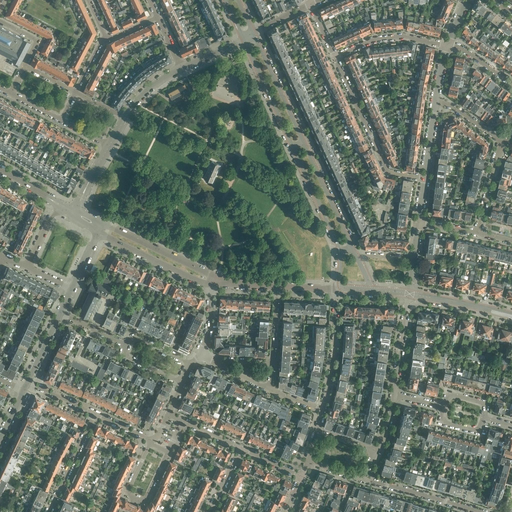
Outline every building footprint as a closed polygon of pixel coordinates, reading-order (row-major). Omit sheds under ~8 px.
[(200,0),(198,1),(201,8),(203,7),(212,3),(211,1),(211,0),(200,0)] [(264,0),(263,0),(255,4),(256,6),(255,7),(256,9),(257,9),(267,5),(264,0)] [(335,2),(334,3),(338,11),(344,9),(340,0),(338,1),(337,1),(336,2),(335,2)] [(340,0),(344,9),(346,13),(347,12),(346,8),(349,6),(345,0),(340,0)] [(472,9),(470,12),(473,14),(476,10),(478,11),(479,9),(481,7),(483,4),(483,3),(481,2),(481,1),(480,0),(479,1),(479,0),(478,1),(477,2),(477,3),(473,8),(472,9)] [(277,3),(281,10),(281,11),(286,9),(284,6),(282,1),(277,3)] [(140,2),(132,5),(135,10),(142,6),(140,2)] [(12,3),(10,8),(16,11),(19,6),(12,3)] [(171,3),(163,7),(163,8),(164,9),(165,10),(166,12),(173,8),(173,9),(177,7),(176,5),(172,7),(171,3)] [(203,7),(201,8),(204,14),(215,9),(213,6),(214,5),(213,4),(212,3),(203,7)] [(330,5),(329,5),(333,14),(338,11),(334,3),(332,4),(332,3),(330,4),(330,5)] [(451,7),(442,3),(440,8),(449,12),(450,11),(451,10),(450,9),(451,7)] [(479,9),(478,11),(482,14),(487,7),(487,6),(485,5),(484,5),(483,4),(481,7),(479,9)] [(267,5),(257,9),(258,12),(258,13),(258,14),(259,14),(259,15),(269,10),(267,5)] [(325,7),(324,8),(328,16),(329,18),(334,16),(333,14),(329,5),(327,6),(325,7)] [(109,7),(103,10),(105,15),(111,12),(110,9),(112,9),(111,6),(109,7)] [(142,6),(135,10),(136,14),(135,15),(135,16),(144,12),(142,6)] [(487,7),(482,14),(487,17),(492,11),(490,9),(490,8),(489,7),(488,7),(487,7)] [(10,8),(5,16),(15,13),(16,11),(10,8)] [(173,8),(166,12),(165,13),(166,14),(167,15),(168,17),(175,13),(181,11),(180,9),(175,11),(173,9),(173,8)] [(320,10),(319,10),(323,18),(324,18),(328,16),(324,8),(322,9),(321,8),(320,9),(320,10)] [(434,12),(438,13),(447,17),(448,15),(449,15),(449,13),(449,12),(440,8),(439,11),(435,9),(434,12)] [(215,9),(204,14),(206,19),(208,18),(217,15),(216,12),(216,11),(216,9),(215,9)] [(269,10),(259,15),(260,17),(260,18),(261,19),(262,19),(262,20),(272,15),(271,14),(269,10)] [(492,11),(487,17),(491,21),(496,14),(496,13),(495,12),(494,12),(492,11)] [(144,12),(135,16),(138,21),(147,17),(144,12)] [(367,24),(364,26),(368,33),(369,33),(370,32),(373,31),(373,30),(370,23),(369,22),(370,22),(369,18),(367,12),(365,14),(366,16),(364,17),(367,24)] [(436,18),(436,19),(444,23),(445,22),(446,21),(446,20),(446,19),(447,17),(438,13),(434,12),(433,13),(437,15),(436,18)] [(17,14),(13,20),(18,23),(21,16),(19,15),(19,14),(17,13),(17,14)] [(175,13),(168,17),(168,18),(168,19),(169,20),(170,21),(177,18),(178,18),(182,16),(182,14),(177,17),(175,13)] [(307,13),(298,17),(299,20),(299,19),(301,23),(309,20),(308,17),(307,13)] [(87,14),(81,17),(83,22),(90,19),(87,14)] [(373,21),(374,29),(375,29),(375,30),(377,30),(378,31),(379,30),(380,30),(379,21),(376,22),(376,14),(371,15),(371,18),(372,18),(372,21),(373,21)] [(496,14),(491,21),(496,24),(501,17),(499,16),(499,15),(498,14),(497,14),(496,14)] [(217,15),(208,18),(211,24),(220,20),(219,17),(219,16),(218,15),(217,15)] [(405,26),(405,27),(405,28),(411,30),(414,17),(404,15),(404,26),(405,26)] [(21,16),(18,23),(23,26),(27,19),(21,16)] [(113,17),(107,19),(109,24),(115,21),(114,19),(116,18),(115,16),(113,17)] [(418,16),(415,16),(414,17),(411,30),(414,31),(415,31),(416,32),(417,31),(418,31),(419,23),(416,22),(418,16)] [(125,18),(126,20),(129,26),(133,24),(132,20),(131,18),(130,18),(128,19),(127,17),(125,18)] [(501,17),(496,24),(500,27),(500,28),(505,21),(506,20),(505,20),(505,19),(504,18),(503,18),(501,17)] [(121,22),(123,27),(124,27),(124,28),(129,26),(126,20),(125,18),(121,20),(121,22)] [(177,18),(170,21),(170,22),(170,23),(170,24),(171,24),(172,26),(180,23),(185,21),(185,19),(179,21),(178,18),(177,18)] [(27,19),(23,26),(28,28),(31,21),(29,20),(27,19)] [(435,26),(433,35),(434,35),(434,36),(436,36),(439,36),(441,27),(442,27),(443,25),(444,25),(444,23),(437,19),(436,21),(436,25),(435,26)] [(220,20),(211,24),(213,29),(222,25),(221,23),(221,22),(221,20),(220,20)] [(309,20),(301,23),(299,24),(301,29),(311,25),(311,23),(311,22),(310,21),(309,20)] [(31,21),(28,28),(33,31),(36,24),(35,23),(31,21)] [(500,28),(499,29),(504,33),(510,24),(509,24),(509,23),(508,22),(507,22),(505,21),(500,28)] [(180,23),(172,26),(172,27),(172,28),(173,29),(174,29),(174,31),(185,26),(183,22),(180,23)] [(154,23),(149,25),(153,35),(157,33),(157,32),(158,32),(154,23)] [(36,24),(33,31),(38,33),(41,27),(39,25),(38,25),(36,24)] [(92,24),(87,26),(90,33),(96,33),(92,24)] [(350,25),(352,31),(356,39),(358,38),(359,38),(360,37),(360,36),(361,36),(357,28),(354,30),(352,24),(350,25)] [(357,28),(361,36),(365,34),(366,35),(367,34),(367,33),(368,33),(364,26),(360,27),(359,27),(358,24),(356,25),(357,28)] [(119,25),(111,28),(113,33),(119,30),(119,29),(118,28),(120,27),(119,25)] [(149,25),(144,28),(148,35),(152,33),(153,35),(149,25)] [(222,26),(222,25),(213,29),(216,35),(225,31),(224,28),(223,26),(222,26)] [(312,27),(311,25),(301,29),(300,30),(302,32),(304,31),(306,33),(313,30),(313,29),(314,29),(313,27),(312,27)] [(0,53),(10,59),(8,62),(18,68),(30,43),(25,41),(26,39),(22,37),(22,38),(0,26),(0,53)] [(185,26),(174,31),(175,32),(174,33),(175,34),(176,34),(177,36),(184,33),(187,31),(185,26)] [(463,28),(465,29),(464,31),(462,33),(463,33),(461,35),(465,38),(467,36),(470,31),(471,31),(465,26),(463,28)] [(41,27),(38,33),(43,36),(46,29),(44,28),(41,27)] [(276,27),(267,31),(268,32),(267,32),(269,37),(278,33),(276,28),(277,28),(276,27)] [(144,28),(139,30),(142,38),(148,35),(144,28)] [(278,33),(269,37),(270,38),(269,38),(271,42),(272,42),(280,38),(279,35),(285,32),(286,35),(290,34),(288,28),(284,30),(285,30),(278,33)] [(467,36),(465,38),(465,39),(469,42),(475,33),(478,30),(476,28),(474,32),(473,33),(470,31),(467,36)] [(46,29),(43,36),(47,38),(53,37),(53,34),(52,34),(52,32),(48,30),(47,30),(46,29)] [(346,31),(347,33),(351,41),(352,41),(354,40),(356,39),(352,31),(351,29),(346,31)] [(139,30),(134,32),(137,40),(142,38),(139,30)] [(313,30),(306,33),(307,37),(302,39),(303,40),(308,38),(316,35),(315,33),(315,32),(315,31),(314,30),(313,30)] [(340,36),(337,37),(341,45),(342,46),(344,45),(344,44),(346,43),(342,35),(340,30),(338,31),(339,33),(338,34),(339,35),(340,36)] [(225,31),(216,35),(218,40),(227,36),(226,34),(226,33),(226,31),(225,31)] [(134,32),(129,35),(132,42),(137,40),(134,32)] [(90,33),(87,39),(92,42),(96,33),(90,33)] [(186,38),(184,33),(177,36),(177,37),(177,39),(178,39),(179,41),(186,38)] [(347,33),(342,35),(346,43),(348,42),(349,43),(350,42),(351,41),(347,33)] [(483,41),(478,48),(482,51),(487,43),(485,42),(486,40),(488,36),(490,34),(488,33),(487,35),(486,36),(486,37),(484,39),(483,41)] [(474,34),(469,42),(473,45),(477,39),(475,37),(476,36),(474,34)] [(477,39),(473,45),(478,48),(483,41),(484,39),(486,37),(486,36),(484,34),(480,39),(481,39),(480,40),(477,39)] [(129,35),(124,37),(128,45),(132,42),(129,35)] [(316,35),(308,38),(310,43),(318,40),(318,39),(319,39),(318,37),(317,37),(316,35)] [(189,36),(186,38),(179,41),(179,42),(179,44),(180,44),(181,46),(181,47),(189,44),(192,42),(189,36)] [(47,38),(45,43),(52,46),(55,41),(54,41),(54,39),(53,37),(47,38)] [(124,37),(119,39),(123,47),(128,45),(124,37)] [(198,49),(199,49),(204,47),(207,45),(206,43),(204,37),(200,39),(196,41),(195,41),(194,41),(192,42),(189,44),(181,47),(180,48),(179,48),(183,57),(198,49)] [(334,40),(333,40),(336,48),(338,47),(339,47),(341,47),(341,46),(341,45),(337,37),(334,39),(334,40)] [(81,42),(83,44),(89,47),(92,42),(87,39),(85,38),(83,42),(81,41),(81,42)] [(280,38),(272,42),(272,43),(272,44),(274,48),(283,43),(280,38)] [(119,39),(114,41),(118,49),(123,47),(119,39)] [(492,46),(486,54),(490,57),(494,51),(492,50),(497,43),(499,41),(496,39),(495,42),(492,46)] [(318,40),(310,43),(312,47),(307,49),(308,50),(312,48),(320,45),(320,43),(320,42),(319,41),(318,40)] [(107,46),(106,48),(113,52),(118,49),(114,41),(107,45),(107,46)] [(45,43),(43,48),(50,51),(51,47),(52,46),(45,43)] [(284,43),(283,43),(274,48),(275,49),(274,49),(276,53),(285,49),(286,48),(284,43)] [(408,45),(407,45),(408,54),(408,53),(408,51),(411,52),(411,58),(413,59),(414,52),(416,45),(415,45),(415,44),(410,43),(410,44),(409,43),(408,44),(408,45)] [(487,43),(482,51),(486,54),(492,46),(487,43)] [(83,44),(80,48),(86,52),(89,47),(83,44)] [(320,45),(312,48),(308,50),(309,53),(313,51),(315,54),(323,50),(323,49),(323,48),(322,48),(320,45)] [(363,50),(362,50),(363,52),(366,58),(372,55),(372,49),(371,49),(371,48),(369,48),(368,47),(363,50)] [(383,48),(384,56),(387,56),(387,58),(389,58),(389,56),(391,55),(390,47),(386,47),(385,47),(384,47),(383,48)] [(43,48),(40,53),(42,54),(47,56),(50,51),(43,48)] [(80,48),(78,53),(84,57),(86,52),(80,48)] [(106,48),(103,53),(111,57),(112,55),(113,52),(106,48)] [(285,49),(276,53),(277,53),(277,54),(278,58),(288,54),(285,49)] [(323,50),(315,54),(317,58),(325,55),(324,53),(325,52),(324,51),(323,51),(323,50)] [(494,51),(490,57),(493,59),(494,60),(500,53),(498,51),(495,50),(494,51)] [(424,54),(424,57),(432,59),(433,58),(433,57),(433,56),(433,54),(425,52),(419,51),(419,53),(424,54)] [(503,57),(499,63),(503,66),(508,59),(511,55),(511,53),(510,52),(509,54),(506,58),(504,56),(503,57)] [(84,57),(78,53),(75,58),(81,61),(84,57)] [(103,53),(101,57),(108,61),(111,57),(103,53)] [(167,54),(163,56),(167,64),(172,62),(168,53),(167,53),(167,54)] [(353,54),(344,58),(345,60),(345,61),(346,63),(347,63),(357,59),(355,56),(357,55),(356,53),(353,54)] [(500,53),(494,60),(499,63),(503,57),(501,56),(502,54),(500,53)] [(160,57),(157,59),(162,67),(167,64),(163,56),(162,54),(159,55),(160,57)] [(288,54),(278,58),(279,59),(279,58),(280,59),(279,60),(281,63),(290,59),(288,54)] [(325,55),(317,58),(319,63),(327,60),(328,59),(327,58),(326,57),(325,55)] [(508,59),(503,66),(507,69),(511,63),(511,62),(511,61),(510,60),(511,58),(511,55),(508,59)] [(34,56),(30,64),(37,68),(37,67),(43,70),(46,62),(35,57),(35,56),(34,56)] [(101,57),(98,62),(106,66),(108,61),(101,57)] [(81,61),(75,58),(72,63),(79,66),(81,61)] [(157,59),(152,61),(157,70),(161,67),(162,67),(157,59)] [(290,59),(281,63),(281,64),(282,64),(282,65),(284,69),(293,65),(290,59)] [(357,59),(347,63),(347,64),(347,66),(348,66),(349,68),(357,65),(357,64),(360,63),(357,59)] [(327,60),(319,63),(321,66),(319,67),(320,69),(322,68),(330,64),(329,63),(329,62),(329,61),(328,61),(327,60)] [(152,62),(147,65),(152,73),(157,70),(152,61),(152,62)] [(54,66),(46,62),(43,70),(53,75),(55,71),(52,70),(54,66)] [(108,67),(106,66),(98,62),(96,67),(103,71),(105,72),(106,72),(108,67)] [(456,62),(454,68),(455,68),(463,69),(467,70),(468,65),(467,65),(466,64),(464,64),(462,64),(460,64),(459,63),(457,62),(457,63),(456,62)] [(71,67),(70,68),(71,68),(73,70),(76,71),(79,66),(72,63),(71,67)] [(357,65),(349,68),(350,70),(350,71),(350,72),(351,73),(359,70),(358,66),(360,65),(361,64),(360,63),(357,64),(357,65)] [(330,64),(322,68),(320,69),(321,71),(323,71),(324,73),(332,70),(332,69),(332,67),(331,67),(330,64)] [(146,66),(142,69),(148,76),(152,73),(147,65),(146,66)] [(293,65),(284,69),(285,70),(284,70),(286,74),(295,70),(293,65)] [(64,72),(54,66),(52,70),(55,71),(53,75),(60,79),(64,72)] [(96,67),(93,72),(102,77),(105,72),(103,71),(96,67)] [(141,69),(137,73),(144,80),(148,76),(142,69),(141,69)] [(476,69),(472,74),(472,76),(473,77),(477,80),(478,78),(479,79),(480,77),(481,75),(483,74),(476,69)] [(135,70),(130,74),(133,77),(140,83),(144,80),(137,73),(135,70)] [(295,70),(286,74),(286,75),(287,75),(287,76),(288,80),(297,75),(299,75),(296,70),(295,70)] [(332,70),(324,73),(326,78),(334,74),(333,73),(334,72),(333,70),(332,70)] [(359,70),(351,73),(351,74),(352,75),(352,76),(353,78),(362,74),(359,70)] [(75,77),(64,72),(60,79),(66,82),(66,83),(67,83),(72,86),(76,78),(75,77)] [(93,72),(91,77),(98,81),(99,80),(100,81),(102,77),(93,72)] [(131,78),(128,81),(136,87),(139,84),(140,83),(133,77),(130,74),(128,72),(127,74),(131,78)] [(478,78),(477,80),(482,83),(487,77),(483,73),(483,74),(481,75),(480,77),(479,79),(478,78)] [(334,74),(326,78),(324,79),(325,81),(327,80),(328,83),(336,79),(337,78),(336,77),(335,77),(334,74)] [(362,74),(353,78),(354,80),(354,81),(355,83),(364,79),(362,74)] [(297,75),(288,80),(289,80),(290,81),(289,81),(291,85),(300,81),(300,80),(300,79),(300,78),(299,78),(298,77),(297,75)] [(91,77),(88,82),(96,86),(98,81),(91,77)] [(487,77),(482,83),(487,87),(492,80),(487,77)] [(125,84),(124,85),(132,91),(136,87),(128,81),(125,78),(123,79),(127,83),(125,84)] [(336,79),(327,84),(329,89),(331,88),(339,84),(338,82),(338,80),(337,80),(336,79)] [(364,79),(355,83),(356,85),(357,85),(358,88),(366,84),(364,79)] [(492,80),(487,87),(491,91),(496,84),(492,80)] [(305,85),(304,83),(302,84),(301,81),(300,81),(291,85),(293,89),(294,90),(305,85)] [(88,82),(86,87),(94,91),(95,90),(94,90),(96,86),(88,82)] [(366,84),(358,88),(359,89),(358,90),(359,92),(360,92),(369,88),(368,86),(372,84),(371,82),(370,82),(368,83),(366,84)] [(305,85),(294,90),(295,92),(294,92),(296,96),(306,91),(304,88),(311,85),(310,83),(305,85)] [(184,84),(168,93),(169,95),(170,98),(187,89),(184,85),(184,84)] [(339,84),(331,88),(333,93),(341,89),(341,88),(341,87),(340,87),(339,84)] [(450,90),(451,90),(453,90),(454,91),(456,92),(456,91),(458,92),(462,93),(464,93),(465,93),(466,87),(463,87),(462,87),(462,89),(459,89),(459,86),(451,85),(451,84),(450,90)] [(491,91),(490,92),(495,95),(496,94),(501,87),(496,84),(491,91)] [(122,88),(120,90),(128,95),(132,91),(124,85),(122,88)] [(501,87),(496,94),(501,97),(506,90),(501,86),(501,87)] [(94,91),(86,87),(83,91),(92,96),(92,95),(93,95),(94,91)] [(369,88),(360,92),(360,93),(360,94),(360,95),(361,95),(362,97),(370,94),(375,91),(375,90),(374,89),(370,91),(369,88)] [(341,89),(333,93),(335,98),(343,94),(342,92),(343,91),(342,90),(341,90),(341,89)] [(118,93),(117,95),(125,100),(128,96),(128,95),(120,90),(118,93)] [(506,90),(501,97),(506,100),(509,95),(511,93),(506,90)] [(306,91),(296,96),(297,99),(298,99),(299,101),(309,96),(313,94),(312,92),(308,94),(307,94),(306,91)] [(113,100),(121,105),(125,100),(117,95),(112,92),(111,93),(115,97),(113,100)] [(464,99),(461,103),(464,105),(466,106),(467,105),(466,105),(467,103),(469,103),(470,102),(469,101),(473,97),(474,94),(473,93),(471,96),(467,94),(466,96),(464,99)] [(343,94),(335,98),(331,100),(332,102),(336,100),(337,103),(345,99),(346,98),(345,97),(344,97),(343,94)] [(370,94),(362,97),(363,99),(363,100),(364,101),(364,102),(365,102),(373,98),(370,94)] [(474,94),(473,97),(469,101),(470,102),(469,103),(467,103),(466,105),(467,105),(466,106),(471,110),(471,109),(475,103),(472,101),(476,95),(474,94)] [(309,96),(299,101),(300,102),(299,103),(301,106),(310,102),(308,98),(309,98),(309,96)] [(375,97),(373,98),(365,102),(365,103),(364,103),(365,105),(366,105),(367,107),(379,101),(383,99),(382,96),(376,99),(375,97)] [(110,104),(110,105),(118,110),(121,105),(113,100),(111,98),(110,100),(112,102),(110,104)] [(345,99),(337,103),(340,108),(348,104),(347,102),(347,101),(347,100),(346,100),(345,99)] [(471,109),(476,113),(482,103),(478,99),(476,102),(475,103),(471,109)] [(379,101),(367,107),(368,109),(367,110),(368,111),(369,111),(369,112),(377,108),(376,105),(380,103),(379,101)] [(4,102),(0,109),(0,113),(3,115),(8,105),(8,104),(7,103),(6,103),(4,102)] [(310,102),(301,106),(302,110),(303,110),(304,111),(312,107),(317,105),(316,103),(313,105),(313,104),(311,105),(310,102)] [(482,103),(476,113),(480,116),(485,109),(482,107),(484,104),(482,103)] [(349,106),(348,104),(340,108),(342,112),(350,109),(350,108),(350,106),(349,106)] [(8,105),(3,115),(8,117),(13,107),(13,106),(11,105),(10,106),(8,105)] [(312,107),(304,111),(304,113),(305,117),(315,113),(313,110),(318,107),(317,105),(312,107)] [(480,116),(484,120),(485,119),(485,118),(486,117),(487,117),(488,115),(492,109),(490,108),(487,106),(485,109),(480,116)] [(13,107),(8,117),(13,120),(18,110),(18,109),(17,108),(16,108),(15,108),(13,107)] [(377,108),(369,112),(369,113),(369,114),(370,114),(371,117),(379,113),(383,111),(385,110),(385,109),(379,111),(377,108)] [(495,116),(494,116),(490,123),(490,125),(491,125),(493,126),(498,126),(498,124),(507,122),(508,123),(508,122),(509,123),(510,122),(511,123),(511,122),(511,116),(508,114),(507,114),(506,112),(500,108),(498,110),(502,113),(502,114),(495,116)] [(350,109),(342,112),(344,117),(352,114),(352,113),(352,112),(351,111),(350,109)] [(494,110),(492,109),(488,115),(487,117),(486,117),(485,118),(485,119),(484,120),(489,123),(489,122),(490,123),(494,116),(491,114),(494,110)] [(14,117),(13,120),(17,122),(19,120),(23,112),(22,112),(22,111),(21,110),(20,111),(18,110),(14,117)] [(23,112),(19,120),(24,122),(28,114),(27,114),(27,113),(26,113),(25,113),(23,112)] [(315,113),(305,117),(307,121),(308,121),(309,122),(317,118),(315,113)] [(379,113),(371,117),(372,119),(372,120),(372,121),(373,121),(374,121),(382,118),(379,113)] [(24,122),(23,124),(27,127),(28,125),(32,117),(32,116),(31,115),(30,116),(28,114),(24,122)] [(352,114),(344,117),(346,122),(354,118),(353,116),(354,116),(353,115),(352,114)] [(317,118),(309,122),(309,124),(311,128),(311,129),(312,128),(320,124),(319,120),(323,118),(322,116),(317,118)] [(28,125),(27,127),(32,129),(33,127),(37,120),(37,119),(37,118),(35,118),(32,117),(28,125)] [(354,118),(346,122),(349,127),(356,123),(357,122),(356,121),(355,121),(354,118)] [(382,118),(374,121),(374,122),(373,123),(374,124),(375,124),(376,127),(389,120),(390,120),(389,118),(383,121),(382,118)] [(454,122),(452,123),(453,127),(456,125),(458,127),(461,122),(459,120),(459,121),(455,118),(453,119),(454,121),(454,122)] [(38,121),(34,128),(38,130),(38,131),(40,132),(44,124),(43,123),(43,122),(41,121),(40,120),(39,120),(38,120),(38,121)] [(389,120),(376,127),(377,129),(376,129),(377,131),(378,131),(386,128),(388,127),(389,126),(388,123),(390,122),(389,120)] [(448,122),(445,122),(445,127),(444,127),(444,130),(450,131),(450,128),(453,127),(452,123),(449,124),(448,122)] [(456,129),(456,130),(458,131),(459,130),(461,131),(466,125),(462,123),(461,122),(458,127),(456,129)] [(43,138),(45,134),(49,126),(49,125),(49,126),(47,125),(47,124),(45,123),(44,124),(40,132),(38,135),(43,138)] [(356,123),(349,127),(351,132),(359,128),(358,126),(358,125),(358,124),(357,124),(356,123)] [(312,128),(311,129),(313,133),(314,134),(323,130),(320,125),(312,128)] [(466,125),(461,131),(464,133),(463,134),(464,136),(470,128),(466,125)] [(50,126),(49,126),(45,134),(43,138),(48,140),(50,137),(54,128),(52,127),(52,126),(51,126),(50,126)] [(391,132),(388,127),(386,128),(378,131),(378,132),(378,134),(379,134),(380,136),(388,133),(391,132)] [(54,128),(50,137),(55,139),(60,131),(59,131),(59,130),(57,129),(54,128)] [(351,132),(349,132),(352,137),(361,133),(361,132),(361,131),(360,130),(359,128),(351,132)] [(470,128),(464,136),(466,137),(467,136),(470,137),(474,131),(470,128)] [(323,130),(314,134),(315,135),(314,136),(316,139),(325,135),(324,132),(325,131),(324,129),(323,130)] [(60,131),(55,139),(60,142),(64,134),(64,133),(62,132),(59,131),(60,131)] [(474,131),(470,137),(472,139),(468,144),(470,146),(473,142),(478,134),(474,131)] [(361,133),(352,137),(354,142),(363,138),(362,136),(363,135),(362,134),(361,134),(361,133)] [(388,133),(380,136),(381,138),(381,139),(381,140),(382,141),(383,141),(384,141),(384,142),(386,141),(389,140),(391,139),(391,138),(392,137),(390,134),(389,134),(388,133)] [(64,134),(59,144),(64,147),(65,145),(69,137),(67,136),(67,135),(66,134),(65,134),(64,134)] [(478,134),(473,142),(470,146),(468,148),(471,149),(475,143),(476,142),(478,143),(483,137),(478,134)] [(326,135),(325,135),(316,139),(318,144),(318,143),(319,145),(328,141),(329,140),(326,135)] [(69,137),(65,145),(62,150),(64,151),(67,146),(70,147),(75,139),(71,137),(69,137)] [(483,137),(478,143),(481,145),(480,147),(481,148),(482,147),(482,148),(487,141),(483,137)] [(363,138),(354,142),(356,147),(365,143),(365,142),(366,141),(365,140),(364,140),(363,138)] [(75,139),(69,150),(74,152),(75,150),(79,142),(78,141),(75,139)] [(384,141),(381,143),(381,146),(382,146),(383,148),(391,144),(389,140),(386,141),(384,142),(384,141)] [(4,142),(0,147),(0,152),(1,152),(2,152),(3,153),(8,144),(9,143),(4,141),(4,142)] [(328,141),(319,145),(320,146),(319,147),(321,150),(330,146),(328,141)] [(480,151),(479,151),(487,153),(488,145),(489,142),(487,141),(482,148),(483,148),(482,151),(480,150),(479,151),(480,151)] [(79,142),(75,150),(80,153),(85,144),(81,142),(81,143),(79,142)] [(8,144),(3,153),(4,154),(6,155),(7,155),(8,156),(13,147),(14,146),(9,143),(8,144)] [(365,143),(357,146),(360,152),(367,148),(368,148),(367,145),(367,143),(366,143),(365,143)] [(88,146),(85,144),(80,153),(79,155),(84,158),(85,155),(90,147),(89,147),(88,147),(88,146)] [(330,146),(321,150),(322,150),(322,152),(321,152),(322,152),(323,155),(332,151),(331,148),(335,146),(334,144),(330,146)] [(391,144),(383,148),(384,150),(384,151),(384,152),(385,153),(394,149),(391,144)] [(13,147),(8,156),(9,157),(11,158),(12,158),(13,159),(19,150),(19,149),(14,146),(13,147)] [(90,147),(85,155),(86,156),(86,155),(91,158),(95,150),(93,149),(93,148),(92,148),(91,147),(90,147)] [(363,152),(365,156),(373,153),(372,151),(372,150),(371,148),(370,148),(367,149),(367,150),(363,152)] [(19,150),(13,159),(14,159),(14,160),(16,161),(17,161),(19,162),(24,153),(24,152),(19,149),(19,150)] [(394,149),(385,153),(385,154),(386,156),(387,156),(388,158),(396,154),(394,149)] [(332,151),(323,155),(325,159),(326,159),(326,160),(337,155),(341,154),(340,152),(338,153),(336,154),(335,150),(332,151)] [(24,153),(19,162),(19,163),(21,164),(22,164),(24,165),(29,156),(29,155),(24,152),(24,153)] [(373,153),(365,156),(367,161),(375,158),(375,157),(374,155),(373,153)] [(341,154),(337,155),(326,160),(327,162),(326,162),(327,163),(328,166),(337,162),(339,161),(338,158),(342,156),(341,154)] [(396,154),(388,158),(387,159),(388,160),(389,160),(391,166),(392,166),(393,166),(394,165),(396,164),(397,165),(398,162),(396,162),(393,156),(396,155),(396,154)] [(29,156),(24,165),(25,166),(26,167),(27,166),(29,168),(34,159),(34,158),(29,155),(29,156)] [(475,155),(474,161),(484,164),(485,158),(477,156),(475,155)] [(34,159),(29,168),(30,169),(31,169),(32,169),(34,171),(35,170),(40,162),(40,161),(34,158),(34,159)] [(375,158),(367,161),(369,166),(377,162),(376,160),(377,160),(376,158),(375,158)] [(36,170),(35,171),(36,172),(37,173),(38,173),(40,174),(45,165),(45,164),(40,161),(40,162),(35,170),(36,170)] [(211,161),(204,178),(212,182),(215,175),(216,173),(220,165),(217,163),(218,163),(214,162),(211,161)] [(475,167),(483,169),(484,166),(483,166),(484,164),(474,161),(473,166),(474,167),(475,167)] [(337,162),(328,166),(330,170),(331,170),(331,171),(340,167),(337,162)] [(377,162),(369,166),(371,171),(379,167),(380,166),(379,165),(378,164),(377,162)] [(45,165),(40,174),(41,175),(42,176),(43,176),(45,177),(50,168),(50,167),(45,164),(45,165)] [(50,168),(45,177),(46,177),(46,178),(47,179),(48,179),(50,180),(55,171),(55,170),(50,167),(50,168)] [(340,167),(331,171),(332,173),(332,174),(333,176),(334,176),(342,172),(340,167)] [(379,167),(371,171),(373,176),(382,172),(382,171),(381,170),(379,167)] [(55,171),(50,180),(51,180),(51,181),(52,182),(53,182),(55,183),(60,174),(60,173),(55,170),(55,171)] [(342,172),(334,176),(334,177),(334,178),(334,179),(335,179),(336,182),(344,178),(342,172)] [(382,172),(373,176),(375,179),(373,180),(374,182),(382,179),(384,176),(383,175),(383,173),(382,173),(382,172)] [(469,172),(469,173),(473,175),(472,178),(481,180),(482,175),(469,172)] [(60,174),(55,183),(56,183),(56,184),(57,185),(58,184),(60,186),(64,179),(65,177),(66,176),(60,173),(60,174)] [(64,179),(60,186),(61,186),(61,187),(62,188),(63,187),(64,188),(65,188),(68,184),(70,180),(70,179),(66,176),(65,177),(64,179)] [(382,179),(374,182),(376,187),(380,188),(384,180),(386,178),(385,178),(384,176),(382,179)] [(65,188),(65,189),(69,192),(71,188),(73,189),(78,181),(77,181),(76,181),(77,180),(71,177),(68,184),(65,188)] [(469,181),(466,180),(466,182),(467,182),(467,183),(479,186),(481,180),(472,178),(470,177),(469,181)] [(500,182),(508,184),(511,185),(511,180),(510,179),(501,177),(500,182)] [(344,178),(336,182),(337,184),(337,185),(337,186),(338,186),(339,187),(347,183),(344,178)] [(384,180),(380,188),(383,189),(383,188),(386,188),(390,179),(389,178),(387,178),(386,178),(384,180)] [(390,179),(386,188),(392,189),(395,181),(396,179),(395,179),(393,179),(393,178),(391,178),(390,179)] [(467,183),(467,182),(465,182),(465,185),(470,187),(470,189),(469,189),(478,191),(479,190),(479,189),(479,188),(479,186),(467,183)] [(347,183),(339,187),(339,188),(338,188),(339,190),(340,190),(341,192),(349,188),(347,183)] [(349,188),(341,192),(342,195),(342,196),(343,197),(344,198),(352,194),(349,188)] [(498,191),(498,194),(506,196),(511,197),(511,195),(506,194),(507,190),(498,188),(498,189),(498,191)] [(12,193),(11,192),(10,191),(9,192),(7,190),(2,199),(1,201),(6,203),(7,202),(12,193)] [(12,193),(7,202),(12,205),(17,196),(15,195),(15,194),(13,193),(12,194),(12,193)] [(352,194),(344,198),(343,199),(344,200),(345,200),(346,203),(354,199),(359,197),(358,195),(354,198),(352,194)] [(17,207),(22,199),(20,198),(20,197),(18,196),(17,196),(12,205),(15,206),(15,208),(16,209),(17,207)] [(354,199),(346,203),(347,206),(347,208),(348,208),(358,204),(357,201),(361,199),(360,197),(354,199)] [(22,199),(17,207),(20,209),(19,211),(21,212),(19,216),(20,217),(24,211),(27,204),(27,203),(27,202),(25,201),(25,200),(23,199),(22,199)] [(433,203),(433,206),(434,206),(433,208),(442,209),(442,210),(449,211),(450,208),(448,208),(448,209),(442,208),(443,204),(442,204),(433,202),(433,203)] [(358,204),(348,208),(349,209),(348,210),(349,211),(350,211),(351,214),(361,209),(358,204)] [(34,206),(31,211),(39,215),(40,215),(41,213),(42,210),(34,206)] [(503,213),(501,221),(507,223),(509,214),(509,213),(511,208),(508,207),(507,214),(504,213),(503,213)] [(361,209),(351,214),(352,216),(351,216),(353,219),(364,214),(362,211),(366,210),(365,208),(361,209)] [(31,211),(29,217),(37,220),(38,220),(39,218),(38,218),(39,215),(31,211)] [(364,214),(353,219),(354,223),(355,223),(356,224),(366,219),(364,214)] [(29,217),(26,222),(35,226),(35,225),(36,225),(36,223),(37,220),(29,217)] [(366,219),(356,224),(357,226),(356,227),(358,230),(369,225),(366,219)] [(26,222),(24,227),(32,230),(33,230),(34,228),(35,226),(26,222)] [(23,228),(21,232),(30,236),(30,235),(31,235),(32,233),(31,233),(32,230),(24,227),(19,224),(18,226),(23,228)] [(369,225),(358,230),(359,233),(359,234),(360,233),(361,235),(362,235),(370,232),(370,231),(377,228),(376,226),(370,229),(369,225)] [(4,235),(0,242),(2,244),(2,245),(4,245),(5,245),(6,243),(9,238),(9,237),(7,235),(9,231),(7,230),(4,235)] [(21,232),(20,231),(18,236),(19,236),(28,240),(29,240),(29,239),(29,238),(30,236),(22,232),(21,232)] [(364,237),(358,239),(361,244),(369,240),(367,235),(366,236),(366,235),(363,236),(364,237)] [(17,241),(18,242),(25,245),(26,245),(27,243),(26,243),(28,240),(19,236),(17,241)] [(15,246),(15,247),(23,250),(24,250),(25,248),(24,248),(25,245),(18,242),(17,241),(15,246)] [(475,244),(473,252),(472,259),(474,259),(475,252),(478,253),(480,245),(475,244)] [(12,252),(13,252),(20,256),(21,255),(22,253),(22,252),(23,250),(15,247),(13,246),(12,247),(14,248),(12,252)] [(427,250),(427,252),(435,253),(444,254),(444,252),(435,250),(436,247),(427,246),(427,250)] [(491,248),(489,256),(488,258),(494,259),(495,257),(497,249),(494,249),(494,248),(493,248),(492,248),(491,248)] [(508,252),(502,251),(500,259),(500,261),(505,262),(508,252)] [(115,270),(120,260),(119,260),(119,259),(118,259),(117,259),(115,258),(112,263),(109,269),(111,270),(112,268),(115,270)] [(122,261),(120,260),(115,271),(117,273),(118,270),(121,271),(125,263),(125,262),(123,261),(122,261)] [(125,263),(121,271),(126,274),(130,265),(130,264),(128,264),(127,264),(125,263)] [(130,265),(126,274),(132,276),(136,268),(133,267),(133,266),(132,265),(131,266),(130,265)] [(454,277),(454,275),(455,275),(455,273),(456,273),(457,268),(454,267),(453,273),(452,274),(448,274),(447,276),(446,285),(446,286),(448,286),(449,286),(450,286),(450,285),(452,285),(452,284),(454,277)] [(3,276),(0,281),(0,287),(0,288),(2,288),(4,289),(5,288),(8,281),(9,280),(9,279),(13,271),(12,271),(13,270),(9,268),(8,269),(6,268),(3,276)] [(136,268),(132,276),(137,279),(141,270),(139,269),(138,268),(137,268),(136,268)] [(141,270),(137,279),(140,280),(140,281),(143,283),(147,274),(148,273),(147,272),(147,273),(144,272),(144,271),(143,270),(142,271),(141,270)] [(13,283),(18,273),(17,273),(17,272),(15,271),(15,272),(13,271),(9,279),(9,280),(8,281),(13,283)] [(446,285),(447,276),(448,274),(448,273),(440,271),(440,275),(441,275),(439,282),(440,282),(440,283),(442,283),(442,284),(442,285),(446,286),(446,285)] [(430,273),(429,282),(433,283),(433,282),(435,282),(435,281),(436,281),(437,274),(434,274),(434,273),(430,272),(430,273)] [(20,274),(18,273),(13,283),(18,285),(19,283),(23,275),(22,275),(22,274),(20,273),(20,274)] [(489,284),(489,285),(491,285),(490,289),(491,289),(490,294),(492,294),(491,295),(495,296),(497,287),(498,284),(494,283),(493,283),(495,274),(492,273),(491,275),(490,281),(489,284)] [(151,275),(149,274),(148,275),(146,279),(144,283),(147,285),(147,284),(150,285),(154,277),(154,276),(154,275),(152,275),(151,275)] [(474,274),(473,280),(475,280),(475,282),(474,281),(474,286),(473,290),(475,290),(475,291),(476,291),(476,292),(479,293),(479,292),(481,283),(481,282),(482,279),(479,276),(477,276),(477,275),(474,274)] [(23,275),(19,283),(24,286),(28,278),(27,277),(25,276),(24,276),(23,275)] [(160,279),(159,279),(159,278),(157,277),(157,278),(154,277),(150,285),(149,288),(154,290),(155,290),(160,279)] [(28,278),(24,286),(29,288),(33,280),(32,280),(32,279),(30,278),(29,279),(28,278)] [(464,278),(462,288),(464,289),(466,289),(466,288),(469,289),(469,285),(470,285),(470,281),(467,280),(468,279),(464,278)] [(33,280),(29,288),(34,291),(38,282),(36,281),(36,280),(34,279),(33,280)] [(104,283),(96,279),(94,283),(92,282),(87,291),(89,292),(79,315),(89,319),(99,296),(100,297),(102,294),(107,296),(111,287),(104,283)] [(160,279),(155,290),(158,291),(156,295),(158,296),(161,290),(165,281),(163,280),(162,280),(161,279),(160,279)] [(169,286),(170,284),(168,283),(168,282),(166,281),(165,282),(165,281),(161,290),(164,292),(163,292),(166,294),(168,290),(170,286),(169,286)] [(38,282),(34,291),(33,293),(38,295),(39,293),(43,285),(41,284),(41,283),(39,282),(38,282)] [(479,292),(479,293),(482,293),(483,293),(483,292),(485,293),(486,288),(487,284),(487,283),(484,282),(484,283),(481,282),(481,283),(479,292)] [(43,285),(39,293),(44,295),(48,287),(46,286),(46,285),(44,284),(43,285)] [(497,287),(495,296),(499,297),(499,296),(502,297),(503,292),(504,288),(504,286),(502,286),(502,285),(498,284),(497,287)] [(169,290),(170,291),(169,293),(174,296),(178,288),(177,287),(176,286),(175,286),(173,285),(172,286),(169,290)] [(48,287),(44,295),(49,297),(48,298),(49,298),(53,289),(51,289),(51,288),(49,287),(48,287)] [(0,293),(6,297),(8,291),(2,288),(0,288),(0,293)] [(178,288),(174,296),(179,298),(183,290),(182,290),(182,289),(181,288),(180,289),(178,288)] [(53,289),(49,298),(53,300),(55,301),(59,292),(57,291),(53,289)] [(183,290),(179,298),(184,301),(188,293),(187,292),(187,291),(186,291),(185,291),(183,290)] [(188,293),(184,301),(189,303),(193,295),(191,294),(191,293),(189,292),(189,293),(188,293)] [(0,300),(3,302),(4,301),(6,302),(7,300),(11,301),(12,299),(6,297),(0,293),(0,300)] [(193,295),(189,303),(195,306),(199,298),(196,296),(194,295),(193,295)] [(125,305),(127,300),(119,296),(116,301),(125,305)] [(199,298),(195,306),(199,308),(199,307),(200,308),(201,308),(203,303),(204,300),(201,299),(201,298),(200,297),(199,298)] [(48,298),(44,308),(43,310),(44,310),(43,310),(44,311),(49,313),(55,301),(53,300),(49,298),(48,298)] [(161,306),(155,303),(152,309),(158,312),(161,306)] [(33,308),(32,311),(42,316),(43,316),(44,314),(43,313),(44,311),(43,310),(44,310),(43,310),(39,308),(38,307),(37,307),(33,306),(30,304),(29,307),(33,308)] [(129,322),(128,323),(133,325),(137,317),(135,316),(137,311),(134,310),(132,315),(129,322)] [(137,317),(133,325),(136,326),(136,327),(137,328),(141,319),(139,318),(142,311),(140,310),(137,317)] [(29,316),(32,317),(40,321),(41,321),(42,319),(41,318),(42,316),(34,313),(32,311),(29,316)] [(106,316),(103,323),(104,324),(103,325),(105,326),(106,327),(107,327),(108,327),(109,327),(113,319),(115,315),(109,312),(107,316),(106,316)] [(419,320),(422,321),(421,323),(417,322),(417,325),(423,326),(424,322),(426,313),(419,312),(418,315),(418,316),(417,319),(417,320),(419,320)] [(141,319),(137,328),(139,329),(140,328),(142,329),(146,321),(149,314),(147,313),(145,317),(143,316),(141,319)] [(146,321),(142,329),(145,330),(145,331),(146,332),(152,321),(149,320),(151,315),(149,314),(146,321)] [(113,319),(109,327),(109,328),(111,329),(112,329),(113,330),(117,321),(119,317),(115,315),(113,319)] [(203,319),(194,315),(193,317),(195,317),(193,320),(201,324),(202,324),(202,322),(203,319)] [(439,321),(437,331),(440,332),(441,328),(446,330),(446,327),(449,316),(445,315),(443,315),(443,316),(442,316),(442,317),(440,317),(439,321)] [(32,317),(29,316),(27,321),(37,326),(38,326),(39,324),(39,323),(40,321),(32,317)] [(447,325),(446,327),(450,328),(450,330),(450,331),(451,331),(452,331),(453,331),(454,331),(455,326),(454,325),(455,319),(455,318),(453,317),(449,316),(447,325)] [(117,321),(113,330),(114,330),(114,331),(115,331),(116,331),(118,332),(122,324),(123,322),(124,320),(122,319),(120,323),(117,321)] [(27,327),(27,328),(35,331),(36,331),(37,329),(36,328),(37,326),(27,321),(24,320),(23,322),(26,323),(25,326),(27,327)] [(152,320),(152,321),(146,332),(148,333),(149,332),(151,333),(156,323),(156,322),(152,320)] [(185,323),(191,325),(198,329),(200,327),(200,326),(201,326),(200,325),(201,324),(193,320),(191,324),(186,321),(185,323)] [(456,328),(453,340),(455,341),(455,338),(456,339),(458,331),(464,332),(467,321),(466,321),(466,320),(464,320),(463,320),(462,321),(460,321),(460,322),(458,329),(456,328)] [(467,321),(464,332),(470,334),(469,339),(473,341),(473,340),(475,330),(475,329),(473,329),(473,328),(472,328),(473,324),(471,323),(472,322),(471,322),(470,321),(469,321),(468,322),(467,321)] [(122,324),(118,332),(120,333),(121,334),(122,334),(123,334),(127,326),(128,324),(123,322),(122,324)] [(151,333),(151,334),(153,335),(154,336),(155,336),(159,328),(160,325),(156,323),(151,333)] [(159,328),(155,336),(157,337),(158,337),(160,338),(164,330),(167,324),(165,323),(162,327),(160,326),(159,328)] [(475,330),(473,340),(476,340),(477,335),(484,337),(484,335),(486,326),(485,325),(484,324),(483,325),(482,325),(482,326),(480,325),(479,329),(478,329),(478,330),(478,331),(475,330)] [(191,325),(188,330),(196,334),(197,334),(198,332),(197,332),(198,329),(191,325)] [(484,335),(484,337),(490,338),(490,342),(493,342),(494,336),(492,336),(492,333),(492,332),(493,329),(491,328),(491,327),(490,327),(490,326),(488,325),(487,326),(486,326),(484,335)] [(27,328),(25,333),(33,336),(34,334),(35,332),(35,331),(27,328)] [(66,335),(65,335),(73,339),(77,341),(78,341),(82,343),(82,342),(85,336),(75,331),(75,330),(71,328),(70,329),(69,328),(68,329),(67,331),(67,332),(66,332),(65,334),(66,335)] [(186,329),(185,331),(188,332),(186,335),(194,339),(195,338),(195,337),(196,334),(188,330),(186,329)] [(497,338),(496,339),(499,340),(503,341),(504,340),(506,331),(505,330),(505,329),(503,329),(502,330),(501,329),(501,331),(499,330),(498,334),(497,334),(497,338)] [(164,330),(160,338),(161,339),(162,339),(163,339),(165,340),(169,332),(164,330)] [(169,332),(165,340),(166,341),(167,342),(168,342),(170,343),(170,342),(174,335),(176,331),(174,330),(173,333),(172,333),(172,334),(169,332)] [(506,331),(504,340),(503,341),(507,342),(508,341),(511,342),(511,341),(511,338),(511,334),(511,333),(510,333),(510,332),(509,331),(508,330),(507,331),(506,331)] [(25,333),(22,337),(30,341),(31,339),(32,339),(33,337),(32,336),(33,336),(25,333)] [(215,338),(214,348),(220,342),(223,339),(223,338),(229,338),(229,337),(230,334),(221,334),(219,334),(219,333),(219,335),(215,335),(215,336),(214,336),(214,338),(215,338)] [(63,340),(71,344),(73,339),(65,335),(64,337),(63,337),(63,339),(63,340)] [(186,335),(184,340),(191,344),(192,343),(193,342),(193,341),(194,339),(186,335)] [(379,342),(389,344),(389,343),(390,343),(390,340),(389,340),(390,338),(380,336),(372,335),(371,337),(378,338),(380,339),(381,339),(380,342),(379,342)] [(22,339),(20,342),(28,346),(29,345),(29,344),(30,343),(30,342),(30,341),(22,337),(19,336),(18,337),(22,339)] [(255,354),(255,355),(256,356),(265,356),(266,356),(267,356),(267,354),(268,354),(268,350),(267,350),(268,336),(267,336),(257,336),(256,336),(255,347),(255,348),(255,350),(255,353),(255,354)] [(91,338),(88,345),(91,347),(89,350),(91,351),(91,350),(93,348),(96,341),(94,340),(94,339),(93,339),(92,339),(91,338)] [(60,344),(61,345),(64,346),(69,349),(71,350),(72,347),(73,345),(71,344),(63,340),(62,342),(61,342),(60,344)] [(180,344),(180,345),(189,349),(189,348),(190,348),(191,347),(190,346),(191,344),(184,340),(181,345),(180,344)] [(19,345),(18,347),(26,351),(26,350),(27,350),(27,349),(27,348),(28,346),(20,342),(17,341),(15,343),(19,345)] [(98,342),(96,341),(93,348),(91,350),(93,351),(94,348),(97,350),(100,343),(100,342),(98,341),(98,342)] [(178,349),(178,350),(180,351),(186,354),(187,354),(188,353),(188,352),(188,351),(189,349),(180,345),(172,341),(170,346),(172,347),(173,345),(178,347),(178,346),(179,347),(178,349)] [(377,344),(379,344),(378,348),(388,349),(389,349),(389,346),(388,346),(389,344),(379,342),(372,341),(372,343),(377,344)] [(220,342),(214,348),(216,349),(216,350),(217,351),(218,351),(224,346),(220,342)] [(100,343),(97,350),(96,353),(100,355),(101,354),(105,345),(103,344),(102,343),(101,343),(100,343)] [(58,349),(58,350),(64,352),(71,356),(72,354),(68,352),(69,349),(64,346),(61,345),(60,345),(59,347),(59,348),(59,349),(58,349)] [(105,345),(101,354),(100,358),(101,359),(103,355),(104,353),(107,354),(110,347),(109,347),(109,346),(108,346),(107,346),(105,345)] [(18,347),(16,352),(23,356),(24,355),(25,354),(25,353),(26,351),(18,347)] [(110,347),(107,354),(106,356),(111,358),(112,356),(115,350),(112,349),(112,348),(111,347),(111,348),(110,347)] [(57,353),(56,355),(64,358),(66,353),(64,352),(58,350),(57,352),(57,353)] [(16,352),(13,357),(21,361),(21,360),(22,360),(23,359),(22,358),(23,356),(16,352)] [(502,359),(501,363),(508,365),(510,355),(506,354),(505,358),(502,359)] [(54,358),(54,360),(61,363),(64,358),(56,355),(55,355),(54,357),(54,358)] [(21,361),(13,357),(11,362),(19,365),(20,365),(20,363),(21,361)] [(51,365),(59,369),(62,364),(61,363),(54,360),(52,362),(51,364),(51,365)] [(106,370),(105,372),(107,373),(108,371),(109,370),(112,371),(116,362),(114,361),(113,362),(111,361),(110,362),(108,367),(106,369),(106,370)] [(11,362),(9,367),(17,370),(18,370),(18,368),(18,367),(19,365),(11,362)] [(116,362),(112,371),(114,372),(113,375),(112,377),(114,378),(115,376),(120,365),(118,364),(117,363),(116,362)] [(4,365),(2,371),(1,373),(12,378),(13,378),(15,374),(16,374),(17,372),(16,371),(17,370),(9,367),(8,367),(4,365)] [(49,370),(48,370),(57,374),(59,369),(51,365),(50,366),(49,367),(50,368),(49,370)] [(122,366),(120,365),(115,376),(117,377),(118,374),(120,375),(124,367),(123,366),(122,366)] [(201,367),(201,368),(204,375),(206,374),(207,373),(208,374),(210,369),(204,366),(203,367),(203,366),(201,366),(201,367)] [(124,367),(120,375),(123,376),(122,379),(124,380),(125,377),(129,370),(127,369),(126,368),(124,367)] [(197,369),(195,375),(200,377),(200,376),(201,376),(204,375),(201,368),(200,368),(200,367),(198,368),(197,369)] [(48,370),(46,375),(44,379),(45,381),(58,387),(62,376),(59,375),(57,381),(54,380),(56,374),(57,374),(48,370)] [(129,370),(125,377),(122,383),(124,384),(127,378),(130,379),(134,371),(132,370),(131,371),(129,370)] [(134,371),(130,379),(132,381),(131,383),(130,386),(131,387),(134,383),(138,374),(136,373),(135,372),(134,371)] [(456,375),(454,383),(456,384),(457,385),(458,385),(459,385),(461,376),(462,372),(457,371),(456,375)] [(213,373),(211,378),(210,380),(207,386),(209,387),(209,385),(210,385),(212,381),(214,383),(218,375),(217,375),(217,374),(216,374),(215,374),(213,373)] [(138,374),(134,383),(133,385),(134,386),(135,384),(136,382),(139,384),(143,375),(141,375),(140,375),(138,374)] [(143,375),(139,384),(141,385),(140,387),(139,390),(141,391),(142,388),(143,386),(147,378),(145,377),(144,376),(143,375)] [(194,378),(193,380),(201,383),(200,383),(202,379),(202,378),(200,377),(195,375),(193,377),(194,378)] [(220,376),(218,375),(214,383),(212,388),(214,389),(215,387),(218,388),(219,386),(222,378),(222,377),(222,376),(220,376)] [(61,381),(58,387),(64,390),(67,383),(68,382),(69,379),(68,379),(69,377),(67,376),(65,382),(61,381)] [(478,381),(476,389),(478,390),(479,391),(480,391),(481,391),(484,382),(485,378),(479,377),(478,381)] [(148,388),(152,379),(150,379),(149,379),(147,378),(143,386),(142,388),(144,389),(145,387),(148,388)] [(222,378),(219,386),(218,388),(222,390),(223,388),(227,381),(225,379),(222,378)] [(152,379),(148,388),(152,390),(154,386),(155,384),(156,382),(154,381),(153,380),(152,379)] [(305,381),(304,383),(305,383),(307,384),(307,385),(318,388),(317,387),(317,385),(318,385),(319,383),(318,383),(319,382),(318,382),(310,379),(309,379),(308,382),(306,381),(306,382),(305,381)] [(348,381),(339,379),(338,379),(338,381),(338,384),(347,386),(351,387),(351,385),(347,384),(348,381)] [(428,379),(425,393),(427,393),(428,394),(429,395),(430,394),(431,394),(433,385),(429,385),(430,382),(429,382),(430,379),(428,379)] [(489,384),(487,392),(489,393),(490,393),(491,394),(492,394),(493,394),(495,385),(496,380),(491,379),(489,384)] [(191,382),(190,385),(198,389),(201,383),(193,380),(192,380),(191,382)] [(227,381),(223,388),(226,389),(224,394),(226,395),(228,390),(232,383),(230,382),(229,381),(228,380),(227,381)] [(495,385),(493,394),(495,394),(496,395),(497,395),(498,395),(499,391),(500,392),(500,391),(501,388),(501,387),(498,386),(499,381),(496,380),(495,385)] [(279,383),(279,384),(279,387),(285,390),(286,389),(289,391),(291,387),(287,385),(287,382),(279,381),(279,382),(279,383)] [(163,382),(161,387),(170,391),(172,387),(171,385),(163,382)] [(232,383),(228,390),(233,392),(236,385),(234,384),(234,383),(233,382),(232,383)] [(417,383),(409,382),(408,384),(408,385),(407,386),(408,387),(408,388),(416,389),(419,390),(419,391),(424,392),(425,387),(426,386),(426,385),(426,384),(423,384),(423,385),(420,384),(420,383),(418,383),(417,383)] [(67,383),(64,390),(70,392),(72,386),(67,383)] [(291,387),(289,391),(294,393),(295,391),(297,386),(292,384),(291,387)] [(433,385),(431,394),(433,395),(433,396),(435,396),(436,395),(436,396),(439,385),(435,384),(433,384),(433,385)] [(189,388),(188,390),(196,394),(200,396),(201,393),(197,391),(198,389),(190,385),(190,386),(190,385),(188,387),(189,388)] [(236,385),(233,392),(232,393),(231,395),(236,397),(237,395),(241,388),(239,387),(239,386),(236,385)] [(307,385),(307,387),(309,388),(310,388),(309,392),(316,395),(318,392),(317,391),(318,388),(307,385)] [(0,386),(0,392),(6,395),(8,390),(0,386)] [(70,392),(75,394),(78,388),(72,386),(70,392)] [(159,392),(167,396),(168,395),(170,391),(161,387),(160,386),(159,389),(160,389),(159,392)] [(302,387),(298,386),(296,391),(296,393),(296,394),(297,394),(298,395),(299,395),(301,396),(303,392),(304,393),(306,387),(303,386),(302,387)] [(96,395),(93,401),(98,404),(101,397),(104,393),(106,388),(103,387),(102,388),(102,390),(101,391),(100,391),(98,390),(96,395)] [(107,400),(104,406),(109,409),(112,403),(112,402),(118,389),(115,388),(113,387),(112,389),(114,390),(115,390),(111,399),(110,398),(108,398),(107,400)] [(241,388),(237,395),(237,397),(242,400),(243,398),(245,392),(246,390),(245,390),(245,389),(244,388),(243,389),(241,388)] [(83,393),(82,396),(88,399),(91,392),(88,391),(85,390),(83,393)] [(185,395),(193,399),(196,394),(188,390),(188,391),(187,390),(186,392),(187,393),(185,395)] [(246,392),(245,392),(243,398),(246,399),(245,402),(247,403),(248,400),(251,393),(249,392),(249,391),(248,390),(247,391),(246,392)] [(494,409),(493,410),(495,413),(496,412),(497,413),(498,413),(499,413),(501,413),(502,407),(503,404),(503,403),(501,402),(501,398),(500,398),(501,392),(505,393),(505,392),(500,391),(500,392),(499,391),(498,395),(497,397),(497,401),(496,402),(494,409)] [(91,392),(88,399),(93,401),(96,395),(91,392)] [(159,392),(157,397),(164,401),(164,400),(165,400),(166,399),(166,398),(167,396),(159,392)] [(303,396),(306,398),(314,401),(315,400),(317,395),(316,395),(309,392),(308,392),(307,395),(306,394),(303,393),(303,396)] [(101,397),(98,404),(104,406),(107,400),(106,400),(107,398),(104,396),(105,393),(104,393),(101,397)] [(251,393),(248,400),(244,409),(246,410),(250,401),(253,402),(257,394),(254,393),(254,394),(251,393)] [(257,394),(253,402),(253,403),(254,402),(258,404),(261,396),(261,395),(260,395),(259,395),(257,394)] [(335,398),(334,400),(342,403),(343,403),(349,404),(350,402),(344,401),(344,400),(343,400),(343,397),(335,395),(335,396),(334,397),(335,398)] [(28,415),(36,419),(39,420),(50,426),(53,421),(41,415),(42,413),(45,408),(47,402),(39,398),(39,397),(37,396),(37,397),(36,397),(35,397),(34,399),(35,400),(33,404),(32,404),(30,407),(31,407),(28,415)] [(261,396),(258,404),(257,406),(262,408),(263,406),(266,399),(266,398),(264,397),(261,396)] [(157,397),(154,403),(161,406),(162,406),(163,405),(163,404),(163,403),(164,401),(157,397)] [(112,403),(109,409),(114,411),(116,408),(117,405),(114,403),(116,399),(114,399),(112,403)] [(184,401),(182,400),(179,408),(184,410),(188,403),(189,401),(186,399),(185,401),(184,401)] [(266,399),(263,406),(261,411),(263,412),(264,409),(267,410),(268,408),(271,400),(269,399),(268,400),(266,399)] [(188,403),(184,410),(190,413),(191,409),(194,403),(189,400),(189,401),(188,403)] [(271,400),(268,408),(267,410),(272,412),(273,410),(276,402),(274,401),(274,400),(273,400),(272,400),(271,400)] [(333,403),(333,406),(342,408),(342,406),(341,405),(342,403),(334,400),(334,401),(333,401),(333,403)] [(53,405),(47,402),(45,408),(50,411),(53,405)] [(278,403),(276,402),(273,410),(272,412),(277,414),(281,404),(280,403),(279,403),(278,403)] [(154,403),(151,408),(159,412),(159,411),(160,411),(161,410),(160,409),(161,406),(154,403)] [(282,405),(281,404),(277,415),(285,418),(289,407),(284,406),(284,405),(283,404),(282,405)] [(348,404),(347,410),(342,408),(333,406),(332,408),(339,410),(339,411),(350,414),(352,415),(354,416),(356,407),(352,405),(348,404)] [(53,405),(50,411),(55,413),(58,407),(53,405)] [(117,409),(115,413),(120,415),(124,409),(118,406),(117,409)] [(124,409),(120,415),(126,418),(129,412),(130,410),(126,409),(127,406),(126,406),(124,408),(124,409)] [(58,407),(55,413),(61,416),(64,410),(58,407)] [(329,411),(328,413),(337,416),(339,410),(332,408),(330,407),(330,408),(329,408),(328,411),(329,411)] [(403,411),(403,413),(412,415),(414,416),(417,417),(420,417),(421,412),(419,411),(419,410),(414,409),(412,408),(409,408),(409,407),(407,407),(406,407),(404,407),(404,408),(404,409),(404,408),(403,411)] [(502,407),(501,413),(509,415),(511,415),(511,409),(502,407)] [(134,415),(131,421),(136,424),(139,418),(140,416),(137,414),(139,409),(137,408),(136,411),(135,413),(134,415)] [(143,411),(149,414),(156,417),(157,417),(158,416),(158,415),(158,414),(159,412),(151,408),(150,412),(143,409),(143,411)] [(203,410),(199,418),(202,418),(202,419),(204,420),(208,412),(205,411),(206,409),(204,408),(203,410)] [(194,411),(192,415),(195,416),(199,418),(203,410),(202,412),(194,409),(194,410),(193,411),(194,411)] [(64,410),(61,416),(66,418),(69,412),(64,410)] [(146,419),(154,422),(155,422),(156,420),(155,419),(156,417),(149,414),(143,411),(142,413),(148,416),(146,419)] [(69,412),(66,418),(71,421),(74,415),(69,412)] [(129,412),(126,418),(131,421),(134,415),(131,413),(129,412)] [(208,412),(204,420),(207,421),(209,422),(213,415),(211,414),(208,412)] [(209,422),(209,423),(215,425),(216,423),(218,418),(219,416),(217,415),(218,414),(214,412),(214,413),(213,415),(209,422)] [(301,419),(309,422),(311,417),(310,415),(305,414),(305,413),(304,413),(303,413),(302,412),(300,419),(301,419)] [(355,416),(363,419),(369,421),(377,424),(378,421),(379,416),(377,415),(368,414),(365,413),(355,412),(355,416)] [(326,419),(326,420),(324,426),(325,428),(334,431),(337,423),(334,422),(336,416),(328,413),(326,419)] [(427,413),(425,422),(428,422),(427,428),(429,428),(430,423),(433,415),(430,414),(430,413),(428,413),(427,413)] [(26,418),(25,420),(33,424),(40,427),(41,425),(35,422),(36,419),(28,415),(27,415),(26,415),(26,417),(26,418)] [(74,415),(71,421),(77,424),(80,418),(74,415)] [(139,418),(136,424),(141,426),(148,429),(149,429),(150,428),(153,422),(154,423),(154,422),(146,419),(144,422),(142,420),(143,418),(140,416),(139,418)] [(80,418),(77,424),(81,426),(81,425),(83,426),(85,420),(80,418)] [(231,423),(228,430),(233,432),(237,425),(240,419),(238,418),(236,422),(235,424),(232,423),(231,423)] [(218,424),(217,426),(222,429),(223,428),(226,421),(222,420),(220,419),(218,424)] [(301,419),(299,424),(307,427),(308,424),(309,424),(309,423),(309,422),(301,419)] [(401,422),(401,425),(410,427),(411,421),(402,419),(401,420),(400,421),(401,422)] [(23,425),(22,426),(31,430),(32,427),(40,431),(42,428),(33,424),(25,420),(24,423),(23,423),(22,425),(23,425)] [(226,421),(223,428),(225,429),(226,429),(227,430),(228,430),(231,423),(226,420),(226,421)] [(237,425),(233,432),(234,433),(235,434),(236,434),(238,435),(241,429),(242,428),(245,421),(243,420),(241,425),(240,424),(239,426),(237,425)] [(369,421),(367,426),(371,428),(376,429),(376,427),(377,426),(378,425),(377,424),(378,424),(377,424),(369,421)] [(337,423),(334,431),(335,431),(338,432),(340,433),(343,425),(337,423)] [(300,428),(299,431),(307,434),(307,433),(308,433),(308,432),(308,431),(309,428),(307,427),(299,424),(298,424),(297,427),(300,428)] [(348,426),(346,435),(346,434),(347,435),(348,436),(349,436),(351,436),(351,437),(354,428),(355,426),(349,424),(348,426)] [(96,425),(93,432),(95,433),(94,433),(97,434),(98,434),(99,435),(102,429),(100,428),(100,427),(96,425)] [(343,425),(340,433),(342,434),(346,435),(348,426),(343,425)] [(21,429),(20,431),(28,435),(37,439),(38,437),(29,432),(31,430),(22,426),(21,426),(20,428),(21,429)] [(365,432),(362,440),(364,441),(369,443),(370,442),(373,435),(374,435),(375,434),(374,433),(376,430),(376,429),(369,427),(367,433),(365,433),(365,432)] [(72,432),(71,434),(77,437),(80,432),(78,431),(74,429),(71,428),(70,431),(72,432)] [(354,428),(351,437),(354,438),(356,439),(359,430),(354,428)] [(102,429),(99,435),(101,436),(106,438),(109,432),(109,431),(105,429),(104,430),(102,429)] [(241,429),(238,435),(238,436),(243,439),(246,431),(241,429)] [(488,432),(485,442),(486,442),(490,443),(491,444),(495,430),(490,429),(489,432),(488,432)] [(297,436),(297,437),(305,439),(305,438),(306,437),(307,434),(299,431),(295,430),(294,432),(295,432),(294,435),(297,436)] [(359,430),(356,439),(359,439),(362,440),(365,432),(359,430)] [(409,433),(399,430),(399,431),(398,431),(397,433),(398,434),(398,436),(397,436),(406,438),(409,439),(410,437),(407,437),(408,433),(409,433)] [(429,430),(426,439),(426,441),(429,442),(428,447),(430,447),(431,442),(432,440),(434,432),(432,431),(432,430),(430,430),(429,430)] [(500,432),(495,430),(491,444),(494,444),(497,445),(499,436),(500,432)] [(17,436),(17,437),(25,441),(27,438),(36,442),(37,439),(28,435),(20,431),(19,434),(18,434),(17,436)] [(109,432),(106,438),(107,437),(111,439),(109,442),(113,443),(116,436),(109,432)] [(246,437),(245,440),(251,442),(254,434),(254,435),(249,432),(246,437)] [(66,438),(65,439),(71,442),(74,437),(68,434),(67,436),(67,435),(66,438)] [(192,436),(188,434),(185,441),(189,444),(190,443),(191,444),(194,438),(192,437),(192,436)] [(254,434),(251,442),(253,443),(254,443),(254,444),(255,444),(256,444),(259,437),(254,434)] [(443,443),(443,445),(446,446),(445,448),(448,449),(448,447),(449,445),(451,436),(449,436),(448,435),(447,434),(446,435),(445,435),(443,443)] [(91,436),(89,441),(96,445),(98,439),(97,438),(91,436)] [(116,436),(114,440),(122,444),(121,445),(122,446),(125,440),(116,436)] [(396,439),(396,442),(404,444),(405,444),(406,438),(397,436),(397,437),(396,437),(395,439),(396,439)] [(451,436),(449,445),(448,447),(454,448),(457,438),(454,437),(454,436),(452,436),(451,436)] [(16,440),(15,442),(23,446),(31,450),(32,451),(34,448),(24,444),(25,441),(17,437),(16,438),(15,439),(16,440)] [(259,437),(256,444),(261,447),(265,439),(259,437)] [(265,439),(261,447),(262,447),(263,448),(264,448),(266,449),(270,442),(272,437),(270,437),(269,439),(269,438),(268,441),(265,439)] [(292,440),(300,444),(303,445),(303,444),(304,443),(304,442),(305,439),(297,437),(295,442),(292,440)] [(457,438),(454,448),(453,450),(459,452),(460,447),(462,439),(460,439),(459,438),(458,437),(457,438)] [(191,444),(190,448),(192,449),(193,445),(198,447),(201,440),(197,438),(196,439),(194,438),(191,444)] [(270,442),(266,449),(271,452),(272,449),(273,449),(275,444),(278,439),(275,438),(273,444),(270,442)] [(64,442),(62,445),(64,445),(68,448),(71,442),(65,439),(65,440),(64,442)] [(125,440),(122,446),(126,448),(125,449),(127,450),(128,448),(131,443),(129,442),(129,441),(125,439),(125,440)] [(291,442),(290,445),(294,448),(297,449),(298,449),(298,448),(298,447),(300,444),(292,440),(289,439),(288,441),(291,442)] [(460,447),(459,451),(464,453),(468,440),(465,440),(465,439),(464,439),(463,439),(462,439),(460,447)] [(201,440),(198,447),(198,448),(199,446),(203,448),(202,449),(206,451),(208,445),(200,441),(201,440)] [(469,441),(468,440),(464,453),(470,454),(470,453),(473,442),(471,441),(469,440),(469,441)] [(498,446),(501,447),(511,449),(511,443),(506,442),(499,440),(498,446)] [(86,447),(88,448),(93,450),(96,445),(89,441),(86,447)] [(12,447),(12,448),(20,452),(21,449),(31,454),(32,451),(31,450),(23,446),(15,442),(13,445),(12,445),(12,447)] [(392,447),(401,450),(403,450),(404,444),(396,442),(395,442),(394,443),(393,444),(394,445),(394,447),(392,447)] [(473,442),(470,453),(474,455),(474,456),(475,457),(476,454),(477,452),(479,443),(477,443),(476,442),(475,442),(474,442),(473,442)] [(483,467),(488,451),(490,443),(486,442),(480,466),(483,467)] [(131,443),(128,448),(127,451),(129,452),(130,450),(132,451),(133,451),(134,451),(137,445),(133,443),(133,444),(131,443)] [(281,448),(291,453),(293,451),(293,450),(294,449),(293,449),(294,448),(290,445),(286,444),(285,447),(282,446),(277,443),(275,446),(281,448)] [(477,452),(476,454),(480,455),(479,458),(481,458),(483,453),(485,445),(482,444),(480,443),(480,444),(479,443),(477,452)] [(491,444),(490,443),(488,451),(500,455),(501,454),(501,452),(498,451),(492,449),(494,444),(491,444)] [(62,445),(60,450),(64,452),(66,453),(68,448),(64,445),(62,445)] [(208,445),(206,451),(209,452),(210,451),(214,453),(213,455),(214,455),(217,448),(217,449),(208,445)] [(274,447),(280,450),(283,451),(280,456),(281,456),(282,457),(283,457),(287,459),(289,458),(291,453),(281,448),(275,446),(274,447)] [(180,447),(177,452),(184,456),(187,450),(184,449),(180,447)] [(499,449),(498,451),(501,452),(501,454),(502,454),(510,456),(511,456),(511,449),(501,447),(500,449),(499,449)] [(10,451),(9,453),(17,457),(24,460),(27,461),(28,459),(19,454),(20,452),(12,448),(11,449),(10,450),(10,451)] [(56,448),(55,450),(57,451),(55,454),(57,455),(63,458),(64,457),(66,453),(64,452),(60,450),(58,449),(56,448)] [(88,448),(88,449),(85,454),(93,458),(94,456),(97,457),(98,455),(95,453),(96,453),(93,452),(93,450),(88,448)] [(217,448),(214,455),(218,457),(220,458),(223,452),(221,451),(221,450),(217,448)] [(186,457),(177,452),(174,458),(177,460),(176,461),(182,464),(183,463),(181,462),(183,458),(185,458),(186,457)] [(223,452),(220,458),(222,458),(222,459),(225,460),(226,460),(229,454),(226,452),(225,453),(223,452)] [(7,459),(15,463),(16,460),(23,463),(25,464),(26,462),(24,460),(17,457),(9,453),(8,456),(7,456),(6,458),(7,459)] [(389,456),(388,459),(395,460),(397,461),(401,462),(401,460),(397,459),(398,455),(389,453),(389,454),(388,455),(389,456)] [(51,457),(51,459),(53,460),(54,461),(60,464),(63,458),(57,455),(55,454),(53,458),(51,457)] [(85,454),(83,459),(93,464),(94,462),(92,461),(93,458),(85,454)] [(123,460),(126,462),(133,465),(135,459),(130,457),(130,456),(128,455),(127,459),(125,457),(123,460)] [(500,455),(498,461),(510,465),(511,462),(511,461),(511,459),(511,458),(510,458),(500,455)] [(385,464),(394,466),(397,467),(398,465),(394,464),(395,460),(388,459),(387,458),(386,459),(386,460),(385,461),(386,462),(385,464)] [(5,462),(4,464),(12,468),(21,472),(22,470),(20,469),(14,465),(15,463),(7,459),(6,460),(5,461),(5,462)] [(51,459),(50,461),(53,463),(52,466),(58,469),(60,464),(54,461),(53,460),(51,459)] [(83,459),(81,464),(89,467),(90,465),(92,466),(93,464),(83,459)] [(252,466),(249,464),(249,463),(243,460),(239,467),(241,468),(243,469),(249,472),(252,466)] [(170,462),(167,468),(174,471),(178,463),(173,461),(172,463),(170,462)] [(497,467),(508,471),(508,470),(509,470),(509,469),(509,468),(509,467),(510,465),(498,461),(498,464),(499,464),(498,468),(497,467)] [(122,466),(129,470),(130,471),(133,465),(126,462),(123,466),(122,466)] [(2,470),(1,470),(10,474),(11,471),(17,474),(18,474),(19,475),(21,472),(12,468),(4,464),(3,467),(2,467),(1,469),(2,470)] [(81,464),(79,468),(89,473),(90,471),(88,470),(89,467),(81,464)] [(384,464),(382,469),(392,471),(395,472),(396,467),(394,466),(385,464),(384,464)] [(44,468),(43,469),(49,472),(55,475),(58,469),(52,466),(50,470),(44,468)] [(122,466),(119,472),(126,475),(129,470),(122,466)] [(217,466),(215,472),(222,475),(225,470),(222,469),(222,468),(217,466)] [(262,476),(264,470),(257,467),(254,466),(253,469),(256,470),(255,472),(253,475),(260,479),(261,477),(262,476)] [(413,466),(411,466),(410,472),(406,471),(405,475),(404,476),(403,479),(404,480),(404,481),(406,481),(406,480),(409,481),(412,473),(413,466)] [(497,470),(496,474),(507,477),(507,476),(508,475),(508,474),(507,474),(508,471),(497,467),(496,470),(497,470)] [(79,468),(77,473),(84,477),(86,474),(88,475),(89,473),(79,468)] [(167,468),(164,473),(172,477),(174,471),(167,468)] [(392,471),(382,469),(382,470),(382,471),(381,473),(381,474),(382,475),(383,475),(383,476),(386,476),(388,477),(389,477),(391,478),(391,477),(403,480),(403,479),(404,476),(405,475),(395,472),(392,471)] [(0,477),(7,480),(10,474),(1,470),(0,472),(0,477)] [(262,476),(261,477),(266,480),(268,476),(270,473),(264,470),(262,476)] [(49,472),(47,477),(53,480),(55,475),(49,472)] [(116,477),(124,481),(126,475),(119,472),(116,477)] [(215,472),(212,478),(213,478),(216,479),(219,481),(222,475),(215,472)] [(237,472),(234,477),(242,481),(244,475),(239,473),(237,472)] [(314,482),(312,486),(317,488),(319,484),(321,484),(322,482),(324,477),(325,476),(325,474),(323,473),(320,472),(319,473),(318,475),(318,474),(317,476),(316,478),(315,479),(314,482)] [(417,474),(415,483),(416,484),(417,484),(417,483),(420,484),(423,476),(421,475),(422,473),(418,472),(417,474)] [(77,473),(74,477),(85,482),(86,480),(83,479),(84,477),(77,473)] [(164,473),(162,478),(169,482),(172,477),(164,473)] [(268,476),(266,480),(270,482),(271,479),(275,481),(276,480),(278,481),(280,478),(270,473),(268,476)] [(412,473),(409,481),(410,481),(410,482),(411,482),(412,482),(415,483),(417,474),(412,473)] [(326,479),(325,479),(323,484),(330,487),(332,481),(333,479),(332,479),(332,476),(333,477),(333,476),(327,474),(327,475),(327,476),(326,479)] [(434,479),(431,487),(432,487),(432,488),(434,489),(434,488),(436,489),(439,480),(441,475),(439,474),(437,480),(434,479)] [(491,479),(493,480),(505,483),(506,480),(507,479),(507,478),(506,478),(507,477),(496,474),(495,478),(494,477),(492,477),(491,479)] [(423,476),(420,484),(421,484),(421,485),(423,485),(426,486),(428,477),(423,476)] [(0,483),(4,485),(11,489),(13,485),(6,482),(7,480),(0,477),(0,483)] [(45,481),(44,483),(51,486),(53,480),(47,477),(45,481)] [(74,477),(72,482),(80,486),(81,483),(84,484),(85,482),(74,477)] [(116,477),(114,483),(121,486),(124,481),(116,477)] [(200,479),(199,481),(209,486),(212,481),(208,480),(209,479),(204,477),(204,478),(202,477),(201,479),(200,479)] [(234,477),(232,482),(239,486),(242,481),(234,477)] [(428,477),(426,486),(427,487),(428,487),(429,487),(431,487),(434,479),(434,478),(432,477),(432,478),(428,477)] [(439,480),(436,489),(438,489),(438,490),(439,490),(440,490),(442,490),(445,482),(446,478),(440,477),(439,480)] [(159,484),(160,485),(161,485),(168,488),(168,487),(167,487),(169,482),(162,478),(159,484)] [(445,482),(442,490),(442,491),(443,491),(445,492),(446,492),(448,492),(450,484),(451,481),(446,479),(445,482)] [(285,480),(283,485),(285,486),(283,491),(280,490),(279,492),(286,495),(292,483),(285,480)] [(335,483),(333,487),(332,487),(329,494),(328,496),(332,498),(334,492),(337,493),(338,491),(341,482),(341,481),(339,481),(338,481),(336,480),(335,483)] [(494,482),(493,486),(496,487),(503,490),(503,489),(504,489),(505,488),(505,486),(504,486),(504,485),(505,483),(493,480),(493,482),(494,482)] [(209,486),(199,481),(198,483),(200,484),(199,487),(207,490),(208,490),(209,488),(208,488),(209,486)] [(450,484),(448,492),(449,493),(450,494),(451,493),(453,494),(456,485),(457,483),(451,481),(450,484)] [(72,482),(70,487),(70,488),(74,490),(74,489),(78,490),(80,491),(81,489),(79,488),(80,486),(72,482)] [(232,482),(230,488),(237,491),(239,486),(232,482)] [(341,482),(338,491),(335,499),(341,501),(344,494),(343,494),(347,484),(344,483),(344,482),(343,482),(342,482),(341,482)] [(43,487),(43,489),(48,491),(49,491),(51,486),(44,483),(43,487)] [(115,484),(113,489),(120,492),(122,487),(121,486),(114,483),(115,484)] [(160,485),(158,490),(165,494),(168,488),(161,485),(160,485)] [(456,485),(453,494),(454,494),(454,495),(456,495),(457,495),(459,496),(462,487),(456,485)] [(462,487),(459,496),(460,496),(461,497),(462,496),(464,497),(467,489),(468,487),(462,485),(462,487)] [(312,486),(309,491),(317,495),(319,496),(321,492),(325,495),(326,493),(321,490),(317,488),(312,486)] [(353,486),(351,495),(352,495),(354,496),(352,500),(355,501),(356,496),(359,488),(353,486)] [(488,492),(491,492),(501,496),(502,493),(503,493),(504,491),(503,490),(496,487),(493,486),(491,491),(488,491),(488,492)] [(67,487),(64,493),(71,496),(74,491),(74,490),(70,488),(69,488),(67,487)] [(196,488),(195,490),(205,495),(206,493),(207,493),(207,491),(207,490),(199,487),(198,489),(196,488)] [(467,489),(464,497),(466,498),(467,498),(468,498),(469,499),(473,501),(475,495),(476,493),(477,490),(474,489),(471,488),(468,487),(467,489)] [(230,488),(227,493),(232,495),(235,496),(237,491),(230,488)] [(359,488),(356,496),(356,497),(358,498),(359,497),(362,498),(365,489),(359,488)] [(40,489),(38,494),(45,497),(46,497),(47,495),(48,492),(44,491),(40,489)] [(114,490),(111,495),(119,498),(121,493),(120,492),(113,489),(112,489),(114,490)] [(370,491),(365,489),(362,498),(361,500),(366,502),(367,500),(367,499),(370,491)] [(158,490),(155,496),(163,499),(165,494),(158,490)] [(205,495),(195,490),(194,492),(196,494),(195,496),(203,500),(205,495)] [(309,491),(307,497),(309,498),(318,503),(319,504),(320,504),(322,501),(318,499),(319,496),(317,495),(309,491)] [(376,492),(373,491),(372,492),(370,491),(367,499),(373,501),(376,492)] [(279,492),(276,497),(284,501),(286,495),(279,492)] [(373,501),(378,503),(381,494),(379,493),(378,492),(376,492),(373,501)] [(490,493),(489,499),(499,502),(500,501),(501,500),(500,499),(501,496),(491,492),(488,492),(488,493),(490,493)] [(64,494),(62,499),(68,501),(68,502),(69,502),(71,496),(64,493),(64,494)] [(38,494),(35,499),(43,502),(44,500),(45,500),(46,498),(45,498),(45,497),(38,494)] [(378,503),(377,504),(376,509),(378,510),(379,504),(383,505),(386,496),(385,495),(385,494),(384,494),(383,494),(382,494),(382,495),(381,494),(378,503)] [(119,498),(111,495),(111,496),(114,497),(113,501),(120,504),(120,505),(122,505),(122,506),(121,507),(124,508),(124,507),(129,511),(129,510),(132,504),(127,501),(127,500),(125,499),(125,500),(124,501),(119,498)] [(304,495),(301,500),(302,500),(309,504),(308,504),(310,501),(312,502),(317,505),(318,503),(309,498),(307,497),(304,495)] [(475,495),(473,501),(476,502),(479,503),(482,504),(483,503),(484,500),(485,500),(486,498),(480,496),(475,495)] [(155,496),(153,501),(160,505),(163,499),(155,496)] [(194,498),(192,497),(190,499),(200,504),(203,500),(195,496),(194,498)] [(228,496),(226,501),(233,505),(235,499),(231,497),(228,496)] [(335,499),(332,498),(328,496),(324,506),(330,509),(335,499)] [(386,496),(383,505),(385,506),(385,505),(388,505),(391,497),(390,496),(389,496),(388,496),(386,496)] [(276,503),(278,504),(281,506),(284,501),(276,497),(274,502),(276,503)] [(391,497),(388,505),(388,507),(390,508),(391,506),(394,507),(394,505),(396,499),(396,498),(394,497),(393,498),(391,497)] [(486,498),(485,500),(486,500),(485,504),(488,505),(488,506),(492,507),(493,506),(497,508),(498,507),(499,507),(498,506),(499,503),(499,502),(489,499),(486,498)] [(35,499),(33,504),(41,507),(42,507),(43,505),(42,504),(43,502),(35,499)] [(200,504),(190,499),(189,501),(192,503),(191,505),(198,509),(200,504)] [(330,509),(328,511),(336,511),(341,501),(335,499),(330,509)] [(345,506),(343,510),(347,511),(357,511),(360,503),(355,502),(352,500),(348,499),(345,506)] [(394,505),(394,507),(399,509),(402,500),(401,499),(400,499),(399,499),(396,499),(394,505)] [(270,500),(268,505),(275,509),(278,504),(276,503),(270,500)] [(299,505),(300,506),(301,506),(303,508),(306,509),(309,504),(302,500),(300,503),(299,504),(299,505)] [(402,500),(399,509),(398,511),(400,511),(401,510),(404,511),(407,502),(407,501),(405,500),(404,501),(402,500)] [(68,503),(64,501),(63,502),(63,503),(63,504),(62,505),(73,510),(74,508),(73,508),(74,505),(68,503)] [(113,501),(110,506),(117,510),(120,505),(120,504),(113,501)] [(149,506),(156,509),(158,504),(160,505),(153,501),(151,501),(149,506)] [(226,501),(223,506),(231,510),(233,505),(226,501)] [(407,502),(404,511),(403,511),(406,511),(408,511),(409,511),(413,504),(412,503),(410,502),(410,503),(407,502)]
